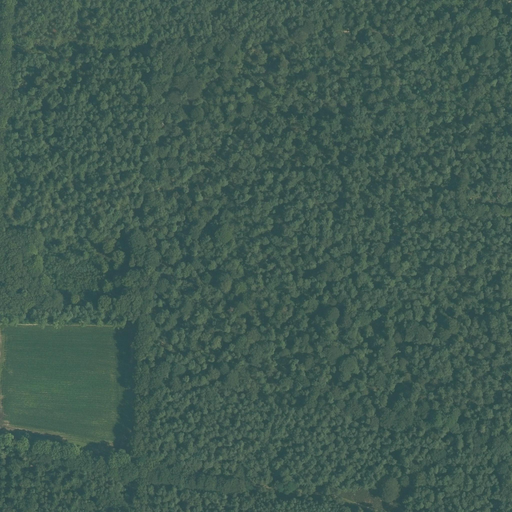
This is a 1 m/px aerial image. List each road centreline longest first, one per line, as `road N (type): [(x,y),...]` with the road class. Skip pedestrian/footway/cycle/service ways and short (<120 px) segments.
road 1 (track): [(511,438),(149,388)]
road 2 (track): [(163,55),(307,32),(468,26),(509,0)]
road 3 (track): [(0,444),(135,466),(148,441)]
